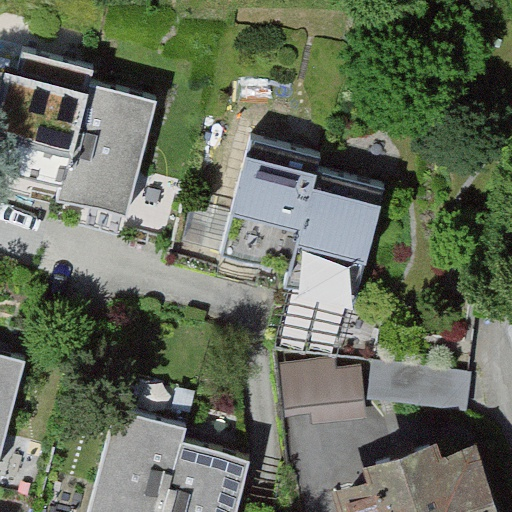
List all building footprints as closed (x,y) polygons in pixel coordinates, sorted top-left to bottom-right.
[(0,152),(0,158),(70,177),(95,81),(99,67),(27,48),(0,152)] [(164,98),(95,81),(70,177),(67,191),(135,209),(164,98)] [(229,246),(298,264),(324,164),(328,150),(259,132),(229,246)] [(393,182),(324,164),(298,264),(294,279),(363,297),(393,182)] [(0,452),(28,358),(0,349),(0,452)] [(282,357),(283,404),(363,403),(362,356),(282,357)] [(89,511),(163,511),(185,436),(189,422),(120,403),(89,511)] [(237,511),(254,456),(185,436),(163,511),(237,511)] [(397,476),(353,491),(360,511),(509,511),(488,449),(462,457),(455,437),(391,459),(397,476)]
